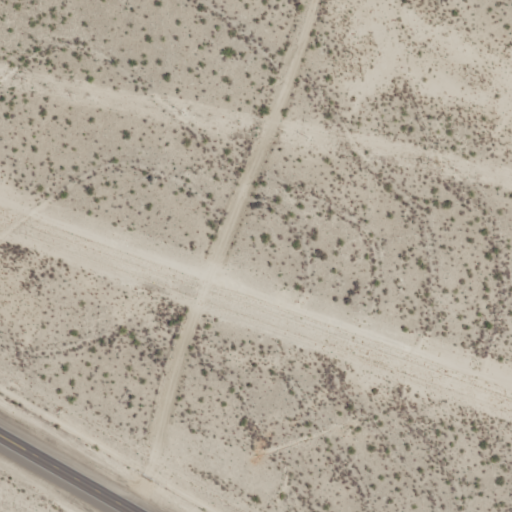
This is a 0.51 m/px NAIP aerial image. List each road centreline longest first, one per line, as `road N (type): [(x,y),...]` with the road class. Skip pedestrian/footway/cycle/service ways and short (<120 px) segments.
road 1 (track): [(96,490),(289,0)]
road 2 (secondary): [(0,434),(134,511)]
